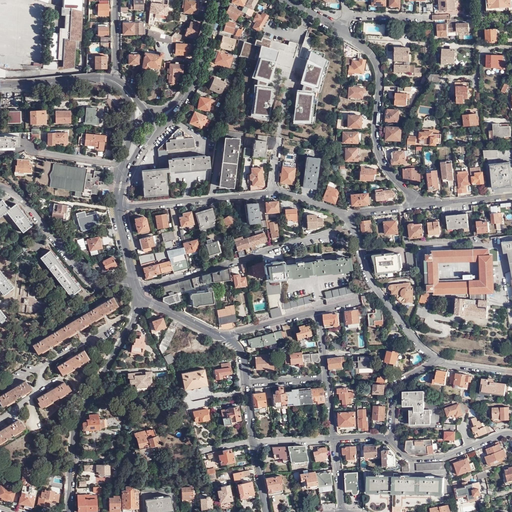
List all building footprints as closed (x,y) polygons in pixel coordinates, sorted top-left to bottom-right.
[(144,0),(132,0),(132,3),(131,3),(131,4),(129,4),(130,9),(142,8),(143,1),(144,1),(144,0)] [(197,7),(198,1),(188,0),(184,0),(184,3),(182,3),(182,8),(183,8),(183,12),(195,13),(196,7),(197,7)] [(256,0),(243,0),(243,3),(248,7),(252,8),(256,0)] [(389,0),(390,8),(396,8),(396,7),(398,7),(398,9),(400,9),(399,0),(389,0)] [(455,0),(442,0),(439,0),(439,11),(456,10),(455,0)] [(486,0),(487,8),(507,7),(509,7),(511,7),(511,2),(511,0),(486,0)] [(108,16),(108,1),(99,1),(99,6),(97,6),(97,16),(108,16)] [(167,5),(150,3),(148,23),(157,24),(157,21),(155,21),(155,17),(161,18),(161,15),(166,15),(167,5)] [(242,15),(243,13),(230,6),(226,15),(235,20),(237,16),(239,17),(241,14),(242,15)] [(248,7),(245,13),(246,14),(251,16),(254,10),(252,8),(248,7)] [(81,10),(71,10),(70,14),(65,14),(64,29),(65,29),(63,59),(63,66),(73,67),(74,48),(79,49),(81,10)] [(260,31),(268,16),(262,12),(261,15),(257,13),(254,17),(257,19),(253,27),(260,31)] [(456,18),(451,19),(447,19),(447,24),(438,24),(438,36),(448,36),(447,31),(469,31),(469,23),(456,23),(456,18)] [(122,33),(134,33),(134,21),(122,21),(122,33)] [(134,21),(134,33),(142,33),(143,27),(141,27),(142,21),(134,21)] [(236,28),(237,24),(226,21),(223,30),(232,33),(234,28),(236,28)] [(198,24),(190,22),(187,28),(186,28),(184,35),(194,39),(196,33),(195,32),(198,24)] [(236,28),(235,35),(239,37),(244,27),(237,23),(237,25),(238,26),(238,28),(236,28)] [(385,33),(385,23),(364,23),(364,33),(385,33)] [(108,35),(108,24),(98,24),(98,35),(108,35)] [(144,49),(144,50),(150,51),(152,40),(171,44),(171,36),(148,27),(147,30),(147,35),(144,49)] [(484,29),(485,43),(486,43),(496,44),(496,41),(497,41),(496,29),(484,29)] [(314,39),(305,36),(302,45),(299,57),(294,56),(298,44),(289,41),(288,45),(261,37),(260,41),(255,39),(254,44),(244,41),(239,55),(257,60),(256,63),(251,78),(257,79),(256,85),(253,85),(253,92),(253,101),(250,116),(268,121),(271,88),(266,88),(272,68),(294,74),(295,67),(304,70),(299,90),(297,90),(293,124),(312,124),(312,108),(315,92),(312,92),(313,88),(317,89),(321,73),(327,60),(311,52),(311,50),(310,50),(314,39)] [(232,40),(223,37),(220,46),(232,50),(233,45),(235,40),(232,40)] [(185,54),(185,44),(175,44),(175,54),(185,54)] [(408,61),(408,48),(394,47),(393,60),(408,61)] [(454,52),(454,49),(443,49),(443,64),(450,65),(450,63),(456,63),(456,52),(454,52)] [(212,62),(235,69),(236,64),(236,58),(224,54),(215,51),(212,62)] [(138,54),(138,53),(127,53),(126,54),(125,55),(125,56),(126,58),(128,59),(128,62),(131,63),(131,64),(138,64),(138,57),(140,57),(140,54),(138,54)] [(147,70),(152,72),(151,75),(153,75),(154,71),(158,72),(161,56),(163,57),(163,53),(160,53),(159,54),(155,53),(155,55),(153,55),(153,54),(151,53),(151,55),(144,54),(141,69),(147,70)] [(487,55),(487,57),(486,64),(485,64),(485,66),(500,67),(500,68),(505,69),(505,62),(502,62),(503,55),(487,55)] [(94,56),(94,69),(105,69),(105,56),(94,56)] [(356,60),(352,59),(351,65),(348,64),(348,65),(346,73),(351,74),(351,72),(353,73),(353,71),(361,72),(364,59),(357,58),(356,60)] [(312,108),(312,124),(315,124),(318,92),(320,93),(330,62),(327,60),(321,73),(317,89),(313,88),(312,92),(315,92),(312,108)] [(177,64),(177,62),(169,61),(163,62),(163,69),(165,69),(166,65),(169,65),(169,69),(167,69),(167,74),(168,74),(168,78),(168,80),(169,81),(172,81),(173,80),(175,80),(178,79),(180,77),(181,74),(181,73),(182,65),(178,65),(177,64)] [(432,73),(429,71),(424,77),(428,79),(432,73)] [(434,73),(432,73),(428,79),(441,83),(443,76),(434,73)] [(232,80),(225,77),(223,81),(212,76),(207,89),(210,90),(211,89),(220,93),(221,89),(227,92),(232,80)] [(509,83),(505,81),(501,90),(504,92),(509,83)] [(353,86),(349,85),(347,98),(362,100),(363,93),(364,92),(365,91),(365,89),(364,88),(364,86),(353,84),(353,86)] [(457,97),(457,104),(465,104),(465,100),(469,100),(469,97),(471,97),(471,94),(469,94),(469,84),(456,84),(456,88),(457,89),(457,97)] [(253,101),(253,92),(251,91),(244,115),(250,117),(250,116),(253,101)] [(408,103),(408,91),(395,91),(395,103),(408,103)] [(337,107),(345,107),(346,104),(342,103),(344,97),(339,95),(337,107)] [(207,110),(209,103),(210,99),(206,98),(199,96),(196,107),(207,110)] [(214,106),(216,102),(214,101),(210,99),(206,96),(206,98),(210,99),(209,103),(214,106)] [(14,99),(0,99),(1,117),(8,117),(8,127),(23,127),(23,110),(15,110),(14,99)] [(94,118),(95,108),(85,107),(85,117),(83,117),(83,123),(97,125),(98,118),(94,118)] [(45,124),(45,108),(34,109),(34,111),(30,111),(30,124),(45,124)] [(399,114),(399,108),(385,109),(385,120),(399,120),(399,119),(400,119),(400,113),(399,114)] [(61,111),(55,111),(55,123),(70,123),(70,119),(71,119),(71,112),(70,112),(70,111),(67,111),(67,110),(61,110),(61,111)] [(204,116),(193,110),(186,121),(197,128),(200,124),(204,126),(207,121),(203,118),(204,116)] [(361,113),(357,113),(357,115),(348,114),(347,121),(344,121),(343,126),(360,127),(361,113)] [(475,116),(463,117),(464,129),(479,127),(478,113),(475,114),(475,116)] [(499,126),(499,124),(492,124),(492,130),(489,131),(489,139),(493,139),(493,141),(499,141),(499,139),(510,139),(509,126),(499,126)] [(402,135),(402,127),(383,126),(383,134),(385,134),(385,140),(401,140),(401,135),(402,135)] [(194,147),(193,138),(178,128),(157,149),(159,170),(141,171),(143,197),(167,195),(165,172),(209,168),(208,156),(204,156),(204,155),(171,158),(171,160),(167,160),(166,149),(194,147)] [(361,132),(343,131),(342,141),(360,142),(361,132)] [(425,132),(420,132),(420,138),(420,137),(420,143),(424,144),(426,145),(426,144),(430,144),(430,145),(431,145),(432,144),(436,145),(436,143),(440,144),(441,134),(432,133),(432,132),(426,131),(425,132)] [(106,141),(106,133),(94,132),(94,135),(80,134),(79,144),(84,145),(84,146),(90,146),(90,150),(103,151),(104,141),(106,141)] [(67,133),(47,133),(47,145),(54,145),(54,143),(63,143),(63,145),(66,145),(67,144),(67,133)] [(266,135),(257,134),(257,139),(255,139),(254,147),(253,147),(252,156),(257,157),(257,156),(264,157),(266,135)] [(8,148),(14,148),(14,147),(19,147),(19,137),(6,137),(6,135),(3,135),(3,137),(0,136),(0,149),(8,150),(8,148)] [(409,138),(408,146),(411,146),(412,143),(417,143),(418,135),(410,135),(410,137),(409,138)] [(239,139),(226,138),(225,148),(223,147),(223,151),(224,151),(222,172),(220,171),(220,176),(221,176),(220,186),(227,187),(227,186),(233,187),(239,139)] [(357,155),(357,147),(346,147),(345,159),(358,160),(358,155),(357,155)] [(403,163),(403,166),(406,165),(406,156),(409,156),(408,150),(402,151),(402,149),(394,149),(394,151),(392,151),(393,159),(392,160),(392,163),(393,163),(403,163)] [(318,158),(307,156),(304,181),(303,181),(303,185),(315,187),(317,162),(318,162),(318,158)] [(29,163),(29,160),(17,159),(17,166),(15,166),(15,173),(23,174),(24,172),(31,173),(32,164),(29,163)] [(294,173),(295,162),(282,161),(281,172),(279,173),(279,175),(280,176),(280,182),(292,184),(293,180),(294,180),(295,173),(294,173)] [(453,179),(451,162),(446,163),(446,161),(441,162),(443,179),(446,178),(446,180),(453,179)] [(493,188),(511,185),(511,178),(510,178),(509,162),(505,163),(505,164),(493,166),(494,179),(492,179),(493,188)] [(95,168),(87,166),(86,169),(78,168),(49,163),(48,170),(45,175),(47,180),(46,186),(74,191),(73,196),(80,197),(81,192),(83,193),(82,195),(90,197),(91,194),(96,195),(98,188),(97,188),(99,178),(100,171),(95,171),(95,168)] [(360,170),(359,175),(359,179),(373,180),(373,173),(375,173),(375,168),(364,167),(364,166),(360,166),(360,170)] [(483,175),(482,171),(480,172),(479,166),(470,167),(470,176),(472,176),(472,182),(477,181),(478,183),(484,183),(483,179),(483,175)] [(252,185),(263,184),(261,167),(251,168),(251,173),(249,175),(250,180),(252,180),(252,185)] [(414,170),(413,168),(402,168),(403,177),(407,177),(407,181),(415,180),(415,184),(420,183),(419,170),(414,170)] [(457,188),(458,194),(461,194),(460,188),(469,187),(467,171),(458,172),(459,174),(458,174),(459,188),(457,188)] [(437,173),(427,174),(429,192),(436,192),(435,190),(439,190),(437,173)] [(334,187),(328,184),(322,197),(331,201),(333,198),(335,199),(337,195),(336,194),(337,191),(336,189),(333,187),(334,187)] [(376,202),(385,201),(384,199),(394,198),(394,193),(391,191),(382,192),(382,190),(375,191),(376,202)] [(371,203),(370,197),(367,197),(366,193),(358,194),(359,205),(364,205),(364,203),(371,203)] [(359,205),(358,194),(350,195),(351,199),(347,200),(348,206),(355,205),(359,205)] [(0,291),(1,292),(3,295),(13,287),(0,270),(0,216),(4,214),(7,212),(8,213),(22,232),(32,225),(30,222),(28,219),(23,213),(21,210),(16,204),(11,209),(9,206),(7,207),(2,199),(0,200),(0,291)] [(277,201),(265,202),(266,213),(278,212),(277,201)] [(266,226),(265,220),(259,221),(257,202),(247,204),(248,223),(259,223),(259,227),(266,226)] [(67,211),(68,206),(54,204),(52,215),(53,216),(54,217),(56,217),(55,219),(66,221),(67,212),(68,212),(69,211),(67,211)] [(296,220),(295,208),(284,208),(284,218),(291,218),(291,220),(296,220)] [(200,230),(216,225),(212,210),(195,215),(200,230)] [(474,226),(472,210),(442,213),(443,224),(448,224),(448,229),(474,226)] [(98,226),(94,212),(85,214),(84,211),(76,213),(80,227),(81,231),(98,226)] [(179,217),(181,227),(189,225),(190,227),(194,226),(193,223),(190,211),(182,213),(183,216),(179,217)] [(166,213),(155,215),(157,228),(168,225),(166,213)] [(237,222),(232,213),(222,220),(223,221),(221,223),(226,229),(237,222)] [(499,217),(499,213),(492,214),(493,223),(497,223),(498,229),(501,229),(501,223),(503,222),(502,217),(499,217)] [(305,215),(301,216),(302,228),(307,228),(306,227),(316,227),(316,225),(322,225),(321,218),(317,218),(315,218),(315,216),(315,214),(307,214),(305,215)] [(145,218),(142,216),(133,218),(137,232),(148,229),(145,218)] [(394,220),(393,217),(392,217),(392,219),(389,219),(389,217),(388,217),(388,221),(384,221),(386,233),(391,233),(391,234),(397,233),(398,232),(397,220),(394,220)] [(475,236),(480,235),(480,233),(490,231),(489,218),(484,219),(484,221),(477,222),(478,231),(475,232),(475,236)] [(268,220),(265,220),(266,226),(267,228),(269,228),(271,238),(277,237),(276,230),(277,230),(276,221),(268,222),(268,219),(268,220)] [(372,233),(371,220),(360,221),(362,234),(372,233)] [(440,234),(439,221),(428,222),(429,235),(440,234)] [(415,224),(413,223),(409,223),(408,225),(410,238),(423,237),(422,233),(424,232),(423,222),(421,222),(421,224),(415,224)] [(342,238),(348,235),(344,228),(338,232),(342,238)] [(187,266),(183,252),(180,245),(172,247),(170,240),(175,239),(173,230),(170,231),(162,233),(166,250),(138,256),(140,264),(153,261),(157,260),(168,257),(169,260),(172,269),(172,272),(188,267),(187,266)] [(254,245),(267,241),(264,232),(247,237),(250,246),(251,250),(255,248),(254,245)] [(142,238),(139,239),(141,249),(142,249),(142,251),(144,250),(144,249),(150,248),(150,246),(154,245),(152,235),(142,238)] [(246,238),(242,239),(242,236),(233,239),(238,257),(244,255),(243,249),(244,248),(246,255),(252,253),(251,251),(251,250),(250,246),(247,237),(247,236),(245,237),(246,238)] [(87,240),(90,251),(97,250),(102,249),(99,237),(87,240)] [(193,254),(198,253),(197,250),(198,250),(196,238),(195,238),(195,239),(190,241),(189,238),(187,239),(188,241),(191,251),(192,251),(193,254)] [(183,244),(185,252),(186,253),(191,251),(188,241),(187,239),(182,240),(183,244)] [(207,258),(216,256),(216,253),(220,252),(217,241),(211,243),(210,239),(204,241),(208,253),(206,253),(207,258)] [(511,239),(502,240),(504,252),(508,252),(511,273),(511,239)] [(180,245),(183,252),(187,266),(188,267),(185,252),(183,244),(180,245)] [(489,249),(453,250),(433,251),(433,254),(432,254),(432,255),(428,255),(427,255),(428,260),(426,260),(427,284),(427,286),(428,286),(429,291),(434,291),(434,294),(470,293),(471,297),(477,297),(487,297),(487,292),(493,292),(492,256),(489,256),(489,249)] [(57,259),(55,256),(50,250),(40,258),(70,297),(80,289),(78,286),(76,283),(71,277),(69,274),(64,268),(62,265),(57,259)] [(408,268),(417,268),(415,251),(407,252),(408,268)] [(401,271),(399,253),(390,254),(390,252),(382,253),(382,254),(376,255),(378,263),(380,273),(401,271)] [(117,267),(112,257),(102,262),(106,271),(111,269),(111,270),(117,267)] [(295,263),(284,265),(286,277),(300,275),(323,273),(323,272),(330,271),(330,272),(335,271),(334,272),(351,270),(349,258),(342,258),(342,257),(336,257),(336,259),(329,260),(329,259),(322,260),(322,258),(316,259),(316,261),(301,262),(301,261),(295,261),(295,263)] [(158,263),(160,273),(172,269),(169,260),(158,263)] [(153,261),(140,264),(141,268),(142,268),(144,277),(151,275),(151,273),(155,272),(159,271),(157,264),(148,266),(148,265),(154,263),(153,261)] [(284,265),(284,262),(277,263),(277,261),(270,262),(271,264),(263,265),(264,274),(265,273),(266,280),(286,277),(284,265)] [(264,274),(263,265),(262,262),(254,263),(254,265),(251,265),(252,268),(249,268),(250,276),(253,276),(253,278),(258,277),(258,280),(264,279),(264,274)] [(229,272),(228,268),(162,286),(161,302),(167,305),(178,301),(181,311),(184,312),(181,301),(182,300),(180,293),(201,286),(202,284),(219,281),(220,287),(223,287),(222,281),(230,280),(229,272)] [(240,277),(239,274),(230,275),(231,280),(233,280),(234,286),(246,284),(245,277),(240,277)] [(272,282),(265,283),(267,295),(274,294),(272,286),(272,282)] [(404,283),(392,284),(393,294),(402,293),(402,294),(403,296),(405,297),(407,297),(407,301),(414,300),(413,287),(412,286),(411,286),(410,282),(404,283)] [(272,286),(274,294),(281,292),(280,285),(272,286)] [(326,298),(353,291),(352,285),(324,291),(326,298)] [(214,305),(212,292),(211,292),(211,290),(210,289),(207,289),(206,290),(207,292),(190,294),(190,295),(189,295),(188,296),(189,299),(190,300),(191,300),(192,308),(194,309),(195,309),(197,308),(198,307),(214,305)] [(429,294),(424,292),(420,302),(426,304),(429,294)] [(283,306),(284,309),(311,302),(310,295),(283,302),(283,306)] [(118,306),(113,298),(32,345),(37,354),(118,306)] [(488,301),(487,301),(471,300),(457,299),(456,315),(487,317),(488,301)] [(228,329),(237,327),(233,304),(225,307),(225,309),(217,310),(220,329),(228,329)] [(346,311),(347,323),(348,323),(358,322),(360,322),(359,314),(364,313),(363,305),(358,306),(357,306),(358,309),(346,311)] [(381,307),(375,307),(375,311),(367,312),(368,324),(374,323),(382,322),(381,318),(382,318),(381,307)] [(271,318),(282,315),(280,308),(270,310),(271,318)] [(257,321),(271,318),(270,310),(255,314),(257,321)] [(333,313),(333,311),(324,314),(325,327),(328,326),(328,328),(334,328),(334,325),(335,326),(338,325),(339,324),(338,314),(340,314),(340,312),(333,313)] [(454,322),(420,317),(419,327),(452,332),(454,322)] [(165,327),(162,318),(152,322),(155,331),(165,327)] [(389,332),(397,331),(398,326),(398,325),(392,319),(389,332)] [(181,329),(183,326),(172,320),(158,347),(162,354),(166,349),(177,327),(181,329)] [(308,325),(299,327),(300,333),(295,334),(298,342),(307,339),(307,338),(311,337),(308,325)] [(281,332),(248,341),(251,349),(276,343),(275,341),(283,340),(281,332)] [(144,336),(140,336),(135,335),(135,342),(133,342),(133,345),(132,345),(131,354),(132,355),(145,356),(146,350),(144,350),(145,341),(143,341),(144,336)] [(332,349),(342,349),(342,341),(332,342),(332,349)] [(89,359),(84,350),(73,357),(73,356),(67,359),(68,360),(57,367),(62,375),(89,359)] [(398,351),(393,350),(393,351),(387,350),(385,361),(395,363),(394,366),(397,366),(399,357),(397,357),(398,351)] [(170,353),(163,357),(167,364),(174,361),(170,353)] [(285,364),(302,362),(302,354),(301,353),(284,355),(285,364)] [(302,362),(319,361),(318,353),(302,354),(302,362)] [(359,365),(366,365),(370,365),(375,365),(375,355),(358,356),(359,360),(359,365)] [(329,358),(330,370),(335,370),(336,374),(338,374),(338,369),(343,369),(342,363),(346,362),(346,359),(349,359),(348,356),(341,356),(329,358)] [(266,358),(266,357),(254,358),(255,370),(264,369),(265,370),(273,369),(272,358),(266,358)] [(215,380),(222,379),(221,376),(231,374),(229,363),(221,364),(221,369),(214,370),(215,380)] [(205,380),(204,369),(181,373),(183,384),(184,384),(185,389),(206,385),(205,380)] [(445,384),(447,371),(437,370),(436,378),(434,378),(433,382),(436,383),(445,384)] [(469,376),(469,374),(456,372),(456,374),(452,373),(451,383),(460,384),(460,386),(468,387),(469,381),(471,381),(472,376),(469,376)] [(494,381),(495,378),(491,378),(491,379),(483,378),(481,390),(495,392),(505,393),(506,383),(494,381)] [(28,385),(26,381),(15,388),(14,386),(8,389),(9,391),(0,396),(0,400),(1,401),(0,401),(0,402),(2,407),(32,389),(29,384),(28,385)] [(66,386),(64,383),(53,389),(52,388),(47,391),(48,392),(37,399),(39,402),(37,403),(41,408),(71,390),(68,385),(66,386)] [(374,384),(374,389),(374,393),(385,393),(385,384),(383,384),(383,383),(380,383),(380,384),(374,384)] [(297,390),(299,403),(305,403),(305,406),(307,406),(307,404),(311,404),(310,389),(299,390),(298,385),(296,385),(297,390)] [(282,386),(278,386),(278,387),(276,388),(276,389),(275,391),(275,393),(273,393),(274,406),(277,406),(278,408),(287,407),(285,392),(283,392),(282,386)] [(343,403),(352,402),(351,398),(354,398),(353,391),(348,392),(347,387),(337,388),(338,392),(339,392),(340,399),(342,398),(343,403)] [(310,389),(311,404),(316,403),(316,405),(318,404),(318,401),(324,401),(322,388),(310,389)] [(285,392),(287,407),(291,406),(292,407),(293,407),(293,404),(299,403),(297,390),(285,391),(285,392)] [(410,423),(430,423),(430,409),(424,409),(423,391),(403,391),(403,405),(412,404),(413,410),(410,410),(410,423)] [(264,392),(251,393),(253,411),(259,410),(259,412),(266,411),(264,392)] [(184,403),(186,410),(210,405),(209,399),(194,402),(191,401),(188,394),(182,398),(184,403)] [(458,404),(458,402),(452,400),(453,405),(445,407),(447,415),(454,413),(455,415),(462,414),(459,404),(458,404)] [(384,419),(385,406),(381,405),(381,404),(378,404),(378,405),(374,405),(373,422),(374,422),(375,419),(384,419)] [(238,413),(237,407),(220,411),(221,415),(220,415),(220,417),(222,417),(224,426),(232,424),(231,422),(240,419),(239,413),(238,413)] [(489,424),(495,429),(498,427),(494,422),(503,422),(503,423),(508,423),(508,419),(509,419),(508,407),(492,408),(493,421),(489,424)] [(207,409),(193,412),(196,422),(209,419),(208,414),(210,413),(209,409),(207,410),(207,409)] [(358,409),(358,430),(367,430),(367,421),(366,421),(366,409),(358,409)] [(356,421),(356,411),(339,412),(339,417),(338,417),(338,425),(340,425),(340,428),(356,427),(356,426),(357,426),(357,421),(356,421)] [(83,422),(83,432),(86,434),(88,434),(91,430),(101,429),(100,419),(99,419),(98,414),(89,415),(89,419),(86,419),(87,422),(83,422)] [(478,433),(479,435),(487,432),(490,431),(488,424),(483,426),(482,422),(480,423),(479,420),(477,421),(476,417),(471,418),(472,421),(471,421),(472,425),(469,426),(470,428),(471,427),(474,435),(474,434),(475,436),(477,435),(476,434),(478,433)] [(20,424),(18,420),(7,427),(6,425),(1,429),(2,430),(0,430),(0,442),(25,428),(22,423),(20,424)] [(158,444),(154,428),(149,429),(150,434),(149,434),(148,431),(147,432),(146,430),(134,433),(135,436),(136,438),(139,449),(150,446),(158,444)] [(455,443),(455,431),(445,431),(445,439),(449,439),(449,443),(455,443)] [(434,453),(432,439),(406,439),(405,449),(410,454),(434,453)] [(502,450),(498,441),(495,442),(497,446),(487,449),(489,454),(485,455),(489,465),(495,462),(494,460),(507,455),(504,449),(502,450)] [(287,446),(289,459),(289,461),(293,460),(293,461),(302,461),(302,460),(306,460),(304,445),(287,446)] [(356,453),(356,445),(346,446),(346,447),(343,447),(343,454),(347,454),(347,461),(355,461),(355,453),(356,453)] [(382,455),(383,453),(382,452),(381,451),(380,451),(378,451),(377,445),(365,445),(365,456),(378,456),(378,454),(379,455),(381,455),(382,455)] [(287,446),(271,446),(273,458),(275,458),(275,459),(282,458),(283,460),(284,462),(285,462),(286,461),(286,460),(289,459),(287,446)] [(327,453),(326,447),(320,448),(319,447),(318,447),(317,447),(317,448),(317,451),(313,452),(314,461),(319,460),(319,461),(323,460),(325,459),(326,458),(326,457),(325,453),(327,453)] [(233,453),(232,449),(208,454),(209,459),(220,457),(221,464),(235,461),(234,453),(233,453)] [(395,466),(395,454),(390,449),(384,449),(384,461),(387,463),(389,464),(389,466),(395,466)] [(458,474),(469,470),(475,467),(472,461),(469,462),(467,457),(450,463),(452,469),(456,468),(458,474)] [(416,470),(447,468),(446,461),(416,464),(416,470)] [(82,471),(96,471),(98,471),(98,473),(98,474),(109,474),(109,464),(97,464),(97,471),(82,471)] [(317,486),(318,492),(332,489),(329,471),(330,471),(330,469),(322,471),(322,472),(315,474),(317,486)] [(250,476),(249,470),(233,474),(234,483),(236,482),(236,481),(240,480),(239,477),(250,476)] [(315,474),(314,471),(303,473),(303,472),(298,473),(298,474),(299,474),(300,480),(301,480),(302,487),(309,486),(309,487),(317,486),(315,474)] [(17,509),(27,511),(30,511),(36,490),(33,489),(34,486),(35,486),(37,479),(28,477),(29,476),(24,474),(22,482),(24,483),(21,493),(15,492),(11,507),(15,508),(18,496),(21,497),(17,509)] [(360,482),(360,474),(348,475),(348,484),(349,484),(350,491),(355,491),(355,493),(356,495),(357,495),(359,495),(361,494),(361,493),(361,487),(363,486),(363,482),(360,482)] [(392,493),(392,477),(384,476),(384,474),(376,474),(376,475),(367,475),(367,492),(378,493),(392,493)] [(269,477),(264,478),(268,494),(282,491),(281,490),(283,490),(282,485),(280,485),(279,482),(281,481),(280,475),(273,476),(273,475),(269,475),(269,477)] [(400,477),(392,477),(392,493),(405,493),(417,494),(417,477),(408,477),(408,475),(400,475),(400,477)] [(425,478),(417,477),(417,494),(430,494),(443,495),(443,478),(434,478),(434,477),(425,476),(425,478)] [(468,484),(468,480),(463,481),(463,483),(456,484),(459,500),(460,501),(469,499),(470,501),(476,500),(476,498),(481,497),(480,493),(481,492),(480,488),(481,488),(480,481),(473,482),(473,483),(468,484)] [(255,498),(252,482),(238,485),(241,501),(255,498)] [(141,485),(141,492),(176,491),(176,486),(174,486),(174,484),(141,485)] [(0,502),(11,507),(15,492),(17,486),(14,485),(12,489),(0,485),(0,486),(0,502)] [(232,508),(228,485),(219,487),(219,491),(217,491),(220,510),(232,508)] [(101,486),(93,487),(93,493),(98,493),(98,495),(101,495),(101,486)] [(136,511),(136,488),(134,488),(132,488),(132,486),(126,486),(126,488),(122,488),(122,511),(130,511),(136,511)] [(193,499),(193,496),(193,486),(181,486),(182,501),(183,501),(184,502),(185,503),(188,503),(189,502),(193,502),(193,499)] [(35,504),(32,511),(38,511),(40,506),(48,508),(51,500),(57,502),(60,493),(55,491),(54,493),(46,490),(45,493),(42,493),(41,498),(39,497),(37,505),(35,504)] [(453,493),(444,495),(445,501),(454,500),(454,499),(453,495),(453,493)] [(77,511),(86,511),(96,511),(96,495),(90,495),(90,494),(77,494),(77,501),(77,506),(77,511)] [(108,497),(108,506),(107,506),(108,511),(120,511),(120,499),(120,495),(112,495),(113,497),(108,497)] [(172,511),(170,495),(158,497),(158,496),(156,496),(156,498),(145,499),(147,511),(172,511)] [(206,495),(200,495),(201,509),(212,509),(212,499),(210,499),(210,497),(209,496),(208,496),(206,497),(206,495)]
